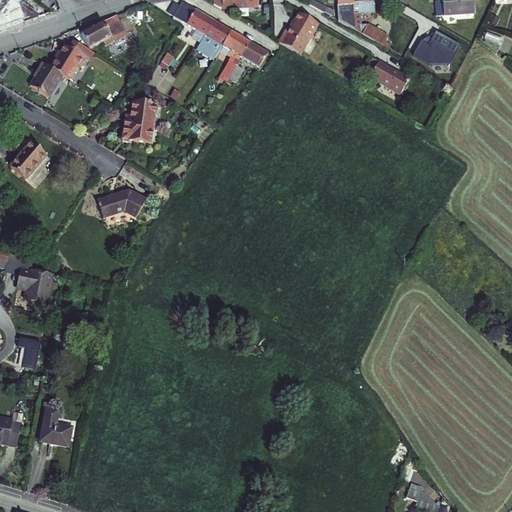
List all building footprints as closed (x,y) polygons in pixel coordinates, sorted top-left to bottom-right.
[(10,0),(0,0),(0,31),(36,19),(10,0)] [(257,0),(213,0),(214,6),(225,12),(258,9),(257,0)] [(351,0),(327,0),(328,1),(336,0),(336,15),(349,14),(347,17),(346,28),(354,32),(351,0)] [(366,0),(351,0),(354,32),(386,51),(391,44),(380,37),(382,34),(360,21),(359,16),(375,15),(374,3),(367,3),(366,0)] [(443,0),(444,3),(435,4),(436,20),(474,18),(473,0),(443,0)] [(310,1),(308,6),(330,18),(332,14),(310,1)] [(174,3),(168,14),(207,36),(215,22),(183,4),(181,7),(174,3)] [(319,26),(299,15),(289,32),(287,31),(280,44),(302,56),(319,26)] [(84,34),(86,39),(90,50),(110,42),(112,47),(120,43),(112,22),(84,34)] [(233,33),(215,22),(207,36),(200,47),(218,58),(224,47),(233,33)] [(74,32),(71,37),(83,44),(86,39),(74,32)] [(252,44),(233,33),(224,47),(244,58),(252,44)] [(436,35),(429,48),(422,44),(414,59),(430,68),(450,68),(461,49),(436,35)] [(59,55),(51,67),(64,76),(71,80),(85,59),(89,61),(94,54),(75,42),(71,49),(66,46),(60,56),(59,55)] [(270,54),(252,44),(244,58),(262,68),(270,54)] [(175,61),(167,56),(163,62),(170,67),(175,61)] [(44,63),(37,74),(39,75),(32,86),(51,98),(64,76),(51,67),(44,63)] [(409,81),(379,64),(369,81),(399,98),(401,95),(404,94),(407,89),(406,86),(409,81)] [(132,122),(125,121),(123,140),(152,144),(157,104),(135,101),(132,122)] [(52,158),(27,137),(17,149),(22,153),(11,167),(26,179),(37,165),(43,169),(52,158)] [(129,190),(98,200),(104,218),(126,211),(137,217),(146,199),(129,190)] [(10,254),(0,251),(0,259),(8,262),(10,254)] [(54,275),(22,269),(18,288),(27,290),(25,298),(48,303),(54,275)] [(41,345),(19,341),(17,350),(25,351),(22,367),(36,370),(41,345)] [(59,410),(48,408),(41,440),(70,446),(74,427),(56,423),(59,410)] [(13,419),(0,416),(0,441),(19,445),(24,415),(14,414),(13,419)] [(424,487),(411,484),(406,498),(417,501),(414,510),(423,511),(437,511),(439,508),(422,491),(424,487)]
